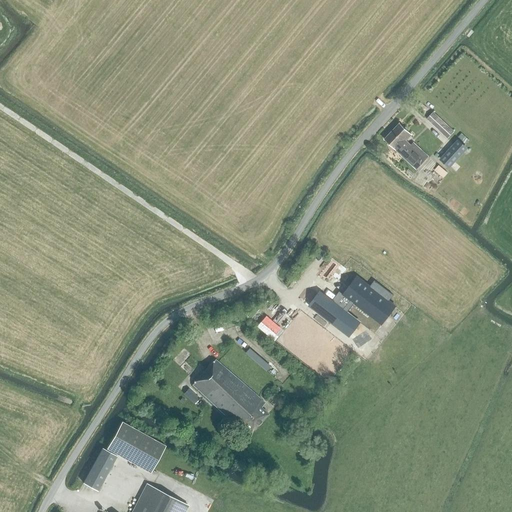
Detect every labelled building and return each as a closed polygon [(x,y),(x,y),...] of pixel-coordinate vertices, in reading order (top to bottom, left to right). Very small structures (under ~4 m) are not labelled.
[(429,112),(424,116),(446,140),(451,136),(429,112)] [(416,169),(427,157),(412,143),(411,145),(406,140),(411,134),(399,123),(384,139),(416,169)] [(464,148),(454,139),(437,157),(447,166),(464,148)] [(444,177),(448,172),(438,164),(434,169),(444,177)] [(420,169),(413,180),(422,185),(429,174),(420,169)] [(318,289),(307,304),(330,321),(338,309),(341,311),(351,300),(371,315),(379,305),(370,298),(374,294),(354,278),(342,293),(347,297),(340,306),(318,289)] [(273,333),(285,319),(264,301),(252,314),(273,333)] [(251,433),(268,415),(260,408),(264,404),(216,359),(191,385),(234,426),(237,423),(239,425),(241,424),(251,433)] [(183,394),(194,404),(199,398),(188,388),(183,394)] [(121,422),(106,448),(150,472),(165,446),(121,422)] [(107,451),(101,448),(82,483),(97,491),(116,456),(107,451)] [(183,511),(187,505),(147,484),(132,511),(183,511)]
